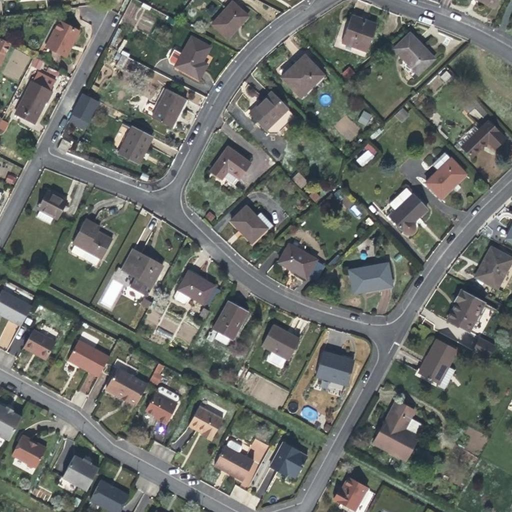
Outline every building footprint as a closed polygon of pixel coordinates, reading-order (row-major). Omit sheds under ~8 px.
[(232,2),(212,24),(228,38),(248,16),(232,2)] [(351,15),(342,43),(367,52),(376,25),(362,20),(362,19),(351,15)] [(150,32),(153,22),(142,19),(139,28),(150,32)] [(57,31),(48,49),(66,58),(80,31),(59,20),(55,30),(57,31)] [(46,48),(48,49),(57,31),(55,30),(46,48)] [(418,74),(432,60),(421,49),(423,47),(410,33),(394,49),(418,74)] [(199,67),(202,61),(210,47),(191,36),(175,66),(194,76),(199,67)] [(0,63),(10,44),(0,40),(0,63)] [(15,73),(25,74),(28,54),(11,51),(8,70),(15,71),(15,73)] [(289,69),(281,77),(300,97),(324,75),(306,56),(291,71),(289,69)] [(35,57),(30,64),(40,70),(45,63),(35,57)] [(347,80),(355,73),(349,66),(341,73),(347,80)] [(204,70),(199,67),(194,76),(199,79),(204,70)] [(446,71),(440,78),(447,84),(453,77),(446,71)] [(55,81),(37,72),(16,115),(33,124),(45,101),(47,103),(53,92),(50,90),(55,81)] [(167,89),(152,118),(171,128),(187,99),(167,89)] [(266,130),(287,109),(271,92),(249,113),(266,130)] [(79,93),(69,124),(88,130),(98,100),(79,93)] [(474,98),(466,107),(479,120),(488,111),(474,98)] [(394,115),(401,122),(409,115),(403,107),(394,115)] [(294,116),(287,109),(266,130),(269,133),(277,133),(294,116)] [(364,111),(358,121),(366,125),(371,115),(364,111)] [(488,121),(461,147),(472,158),(488,142),(494,149),(505,138),(488,121)] [(125,138),(129,126),(123,124),(118,136),(125,138)] [(132,127),(119,153),(138,163),(152,137),(132,127)] [(61,139),(59,150),(69,152),(71,141),(61,139)] [(362,167),(378,153),(370,144),(354,158),(362,167)] [(210,171),(222,179),(227,170),(239,179),(250,163),(228,147),(210,171)] [(438,170),(450,159),(445,153),(433,164),(438,170)] [(451,158),(450,159),(438,170),(425,182),(441,199),(466,174),(451,158)] [(300,172),(292,178),(299,189),(307,184),(300,172)] [(13,185),(17,178),(8,174),(5,181),(13,185)] [(314,190),(309,195),(315,202),(320,197),(314,190)] [(40,210),(54,216),(58,218),(63,210),(65,206),(67,202),(47,191),(38,208),(40,210)] [(413,194),(389,216),(404,232),(406,233),(410,233),(412,233),(415,230),(415,225),(413,222),(427,209),(413,194)] [(354,205),(349,209),(356,217),(362,213),(354,205)] [(252,242),(267,228),(256,217),(246,206),(231,221),(239,230),(240,229),(252,242)] [(50,224),(54,216),(40,210),(37,217),(50,224)] [(256,217),(267,228),(268,229),(273,225),(260,212),(256,217)] [(112,240),(97,232),(91,228),(93,224),(85,219),(73,243),(102,258),(112,240)] [(91,228),(97,232),(99,227),(93,224),(91,228)] [(289,244),(278,262),(307,278),(317,260),(289,244)] [(483,265),(477,278),(497,289),(511,260),(511,258),(491,246),(481,264),(483,265)] [(136,277),(131,287),(147,295),(163,266),(131,249),(121,269),(136,277)] [(392,286),(387,263),(349,270),(353,293),(392,286)] [(178,289),(190,296),(204,304),(215,286),(188,271),(178,289)] [(100,304),(111,309),(122,284),(111,279),(100,304)] [(186,302),(190,296),(178,289),(174,295),(175,298),(184,303),(186,302)] [(0,314),(1,315),(21,326),(31,306),(1,290),(0,293),(0,314)] [(457,301),(448,319),(470,330),(484,303),(461,291),(455,301),(457,301)] [(147,310),(150,304),(144,300),(141,305),(147,310)] [(217,332),(229,338),(231,340),(239,325),(240,326),(248,311),(229,301),(213,329),(217,332)] [(0,338),(0,346),(9,349),(17,324),(6,321),(0,338)] [(273,325),(262,345),(289,359),(300,340),(273,325)] [(33,330),(24,347),(32,352),(32,350),(36,352),(39,354),(38,356),(46,360),(56,342),(33,330)] [(227,343),(229,338),(217,332),(215,337),(227,343)] [(479,339),(473,351),(487,359),(494,347),(479,339)] [(77,365),(99,377),(109,357),(78,340),(67,360),(77,365)] [(419,372),(439,383),(448,366),(456,351),(436,340),(419,372)] [(323,351),(316,376),(346,385),(353,360),(323,351)] [(157,363),(150,382),(158,385),(165,366),(157,363)] [(448,366),(439,383),(437,386),(443,390),(454,370),(448,366)] [(120,397),(135,406),(147,384),(118,368),(106,389),(120,397)] [(79,391),(88,396),(97,377),(88,373),(79,391)] [(159,387),(156,392),(176,403),(179,398),(178,395),(162,387),(159,387)] [(145,410),(154,415),(159,418),(158,420),(166,424),(177,403),(176,403),(156,392),(145,410)] [(404,429),(410,418),(414,411),(396,401),(373,443),(405,460),(418,437),(417,436),(404,429)] [(0,435),(9,440),(22,417),(12,412),(13,410),(9,408),(6,407),(5,408),(0,404),(0,435)] [(199,406),(188,426),(202,433),(201,436),(205,438),(211,441),(223,419),(199,406)] [(315,421),(317,410),(303,407),(301,418),(315,421)] [(423,425),(410,418),(404,429),(417,436),(423,425)] [(22,434),(11,455),(25,462),(26,465),(31,468),(35,468),(46,448),(37,443),(36,444),(34,443),(31,441),(32,440),(22,434)] [(226,446),(239,453),(242,448),(241,446),(231,440),(229,440),(226,446)] [(279,468),(287,473),(296,478),(307,456),(282,442),(270,467),(277,472),(279,468)] [(254,461),(239,453),(226,446),(225,445),(214,466),(224,471),(243,481),(254,461)] [(61,477),(86,491),(99,468),(90,463),(91,462),(88,461),(83,458),(83,460),(74,455),(61,477)] [(431,455),(425,469),(433,473),(439,459),(431,455)] [(340,488),(333,499),(337,501),(355,511),(367,488),(347,477),(343,485),(344,486),(342,489),(340,488)] [(101,479),(89,500),(111,511),(120,511),(129,495),(113,486),(101,479)]
